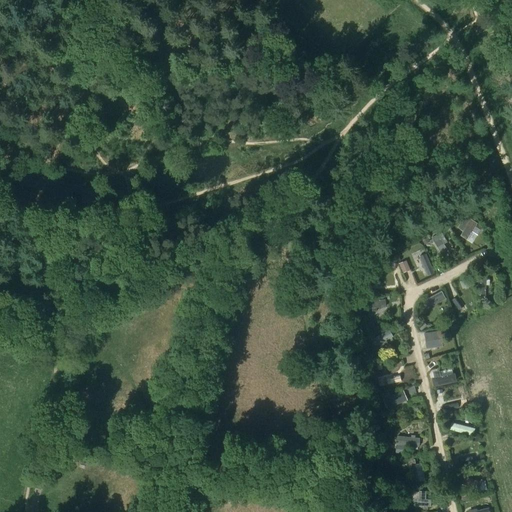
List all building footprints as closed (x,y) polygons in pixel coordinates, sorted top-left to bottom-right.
[(511,222),(504,198),(476,210),(492,250),(498,248),(503,246),(508,245),(511,244),(511,222)] [(476,210),(450,225),(469,261),(473,258),(478,256),(483,254),(487,252),(492,250),(476,210)] [(450,225),(421,242),(438,277),(469,261),(450,225)] [(414,247),(394,257),(410,291),(438,277),(421,242),(414,247)] [(493,261),(488,263),(505,301),(511,297),(511,254),(507,256),(503,257),(498,259),(493,261)] [(355,280),(352,290),(353,300),(392,295),(406,295),(407,293),(410,291),(394,257),(363,274),(355,280)] [(474,270),(468,273),(480,314),(505,301),(488,263),(483,265),(478,267),(474,270)] [(468,273),(443,286),(456,326),(480,314),(468,273)] [(412,312),(412,314),(412,316),(414,326),(415,332),(455,327),(456,326),(443,286),(416,299),(415,301),(414,303),(413,305),(413,307),(412,309),(412,312)] [(392,295),(353,300),(353,301),(361,331),(397,325),(406,322),(405,317),(404,304),(404,303),(404,301),(405,299),(405,298),(405,296),(406,295),(392,295)] [(455,327),(415,332),(418,345),(422,362),(461,351),(455,327)] [(371,340),(375,347),(393,338),(389,331),(371,340)] [(461,351),(422,362),(429,390),(468,380),(461,351)] [(413,354),(369,362),(375,386),(377,394),(421,383),(413,354)] [(468,380),(429,390),(433,407),(435,417),(475,409),(474,405),(468,380)] [(383,399),(387,409),(407,401),(403,391),(383,399)] [(475,429),(450,423),(448,432),(473,438),(475,429)] [(481,435),(441,444),(443,452),(447,469),(487,459),(481,435)] [(419,438),(396,437),(396,447),(418,449),(419,438)] [(435,452),(391,460),(397,487),(442,480),(435,453),(435,452)] [(482,482),(459,476),(457,486),(480,492),(482,482)] [(413,497),(412,507),(431,508),(432,498),(413,497)]
